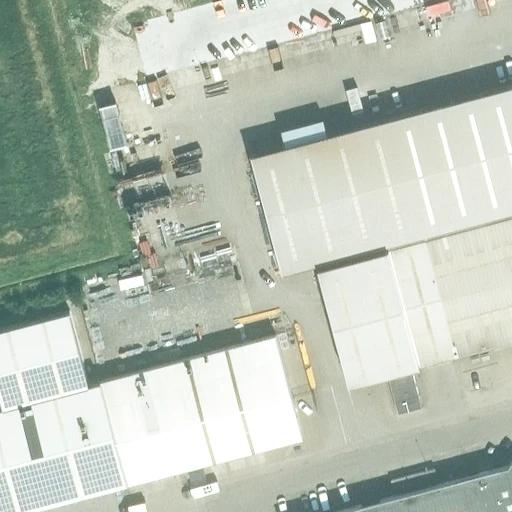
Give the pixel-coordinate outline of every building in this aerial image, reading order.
[(511,89),(253,158),(284,274),(319,265),(350,381),(387,371),(398,412),(422,406),(411,365),(454,353),(511,337),(511,89)] [(287,149),(329,138),(324,120),(282,131),(287,149)] [(92,284),(83,286),(90,312),(98,310),(92,284)] [(276,333),(89,383),(70,310),(0,328),(0,393),(3,406),(0,406),(0,511),(11,511),(115,485),(116,489),(129,485),(127,481),(303,435),(276,333)] [(100,314),(86,317),(91,338),(105,335),(100,314)] [(508,464),(329,511),(511,511),(511,460),(508,464)]
